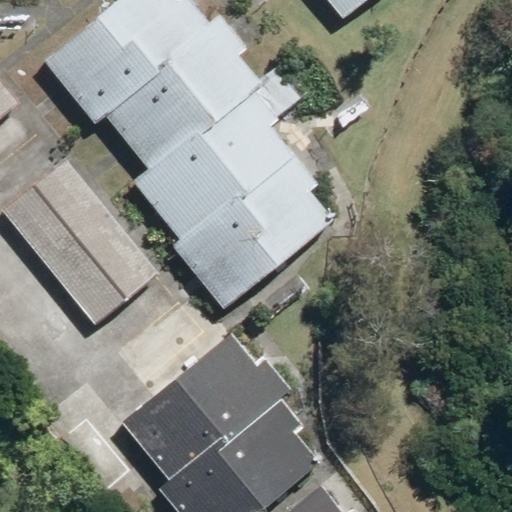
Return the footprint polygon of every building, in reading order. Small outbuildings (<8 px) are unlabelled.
[(118,0),(50,55),(102,119),(111,112),(153,164),(139,176),(186,234),(178,240),(231,305),(341,214),(317,184),(331,173),(262,87),(270,80),(205,0),(118,0)] [(337,0),(349,15),(367,0),(337,0)] [(0,73),(0,116),(22,97),(0,73)] [(75,154),(9,205),(100,322),(165,270),(75,154)] [(238,329),(128,416),(174,475),(165,483),(188,511),(257,511),(327,457),(304,428),(312,421),(288,391),(297,384),(271,351),(261,359),(238,329)] [(329,482),(290,511),(368,511),(362,504),(353,511),(329,482)]
